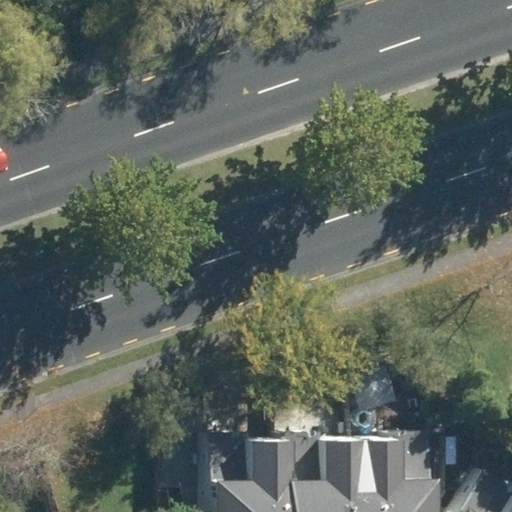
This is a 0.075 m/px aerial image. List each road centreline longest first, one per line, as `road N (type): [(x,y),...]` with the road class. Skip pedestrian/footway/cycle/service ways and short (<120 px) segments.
road 1 (primary): [(511,159),(0,338)]
road 2 (primary): [(0,178),(511,1)]
